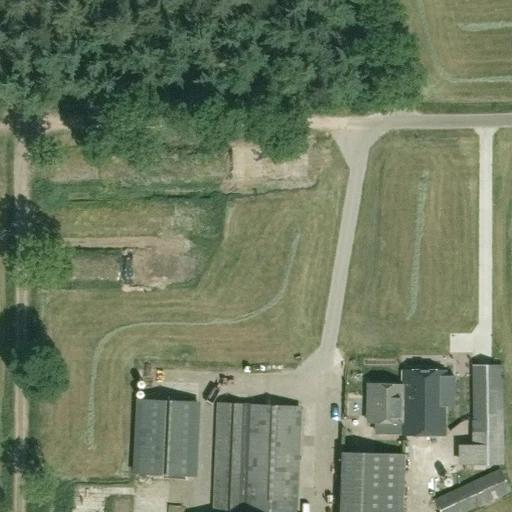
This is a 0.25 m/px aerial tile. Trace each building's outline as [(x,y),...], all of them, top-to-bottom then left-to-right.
[(340,273),(344,295),(365,292),(361,270),(340,273)] [(471,366),(472,446),(456,446),(456,466),(503,466),(502,366),(493,366),(478,366),(471,366)] [(367,385),(366,424),(375,424),(375,434),(399,434),(399,437),(443,438),(444,372),(401,371),(400,386),(367,385)] [(193,476),(197,405),(136,402),(132,473),(193,476)] [(216,406),(212,511),(293,511),(294,504),(298,409),(216,406)] [(399,511),(401,457),(340,454),(338,511),(399,511)] [(467,511),(509,493),(499,470),(433,500),(438,511),(467,511)]
